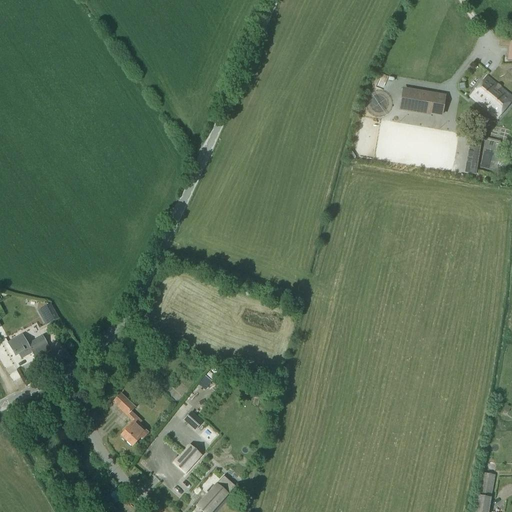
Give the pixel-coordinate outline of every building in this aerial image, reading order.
[(497,120),(511,101),(511,100),(511,96),(487,75),(469,97),(497,120)] [(441,116),(444,97),(403,90),(400,110),(430,115),(430,114),(441,116)] [(479,152),(480,145),(469,143),(468,150),(479,152)] [(58,319),(50,305),(42,310),(49,323),(58,319)] [(42,337),(26,345),(21,336),(8,344),(15,356),(18,354),(21,358),(31,352),(35,360),(50,351),(42,337)] [(69,357),(63,348),(57,351),(62,361),(69,357)] [(152,355),(146,365),(155,371),(157,368),(160,363),(161,361),(152,355)] [(119,396),(112,403),(132,422),(122,432),(123,434),(120,436),(132,447),(140,439),(141,440),(148,433),(139,425),(141,422),(131,412),(135,408),(121,394),(119,396)] [(194,431),(202,422),(191,413),(184,421),(194,431)] [(201,457),(189,446),(174,463),(185,474),(201,457)] [(487,511),(494,476),(481,474),(474,511),(487,511)] [(202,511),(212,511),(235,487),(223,477),(196,506),(202,511)]
